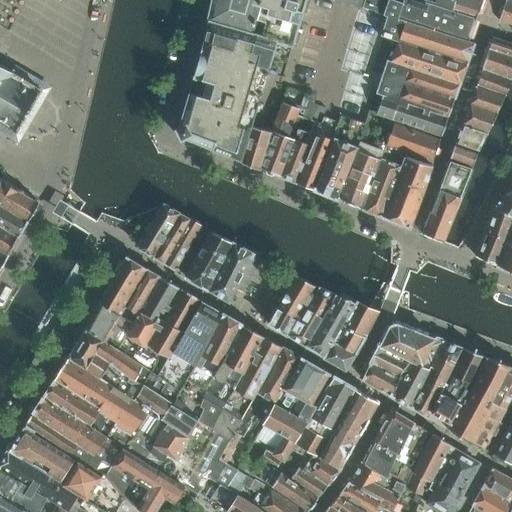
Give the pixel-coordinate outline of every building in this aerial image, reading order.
[(212,0),(207,23),(273,41),(284,44),(292,47),(305,0),(212,0)] [(333,0),(362,9),(364,0),(333,0)] [(364,0),(363,8),(375,11),(376,12),(387,16),(468,42),(473,26),(476,19),(471,17),(472,15),(427,0),(364,0)] [(427,0),(472,15),(471,17),(476,19),(482,0),(427,0)] [(499,21),(511,24),(511,2),(506,0),(499,21)] [(380,36),(466,64),(467,61),(468,61),(474,44),(468,42),(387,16),(380,36)] [(240,161),(273,41),(207,23),(198,63),(177,131),(204,142),(203,147),(240,161)] [(380,36),(370,69),(381,73),(385,75),(390,62),(459,85),(467,64),(466,64),(380,36)] [(511,38),(510,44),(493,39),(489,48),(511,55),(511,38)] [(482,69),(511,78),(511,76),(511,55),(489,48),(482,69)] [(455,98),(459,85),(390,62),(385,75),(455,98)] [(0,123),(16,133),(41,90),(13,73),(16,68),(14,66),(11,71),(0,64),(0,123)] [(477,86),(503,94),(511,78),(482,69),(477,86)] [(455,98),(385,75),(378,93),(448,117),(455,98)] [(477,86),(470,103),(495,111),(503,94),(477,86)] [(375,92),(369,111),(395,120),(442,136),(448,117),(378,93),(375,92)] [(309,102),(304,117),(314,121),(321,124),(326,108),(309,102)] [(299,109),(283,103),(274,125),(272,131),(274,132),(261,169),(280,176),(292,140),(289,139),(297,115),(299,109)] [(470,103),(462,124),(485,132),(495,111),(470,103)] [(297,115),(289,139),(292,140),(280,176),(297,183),(311,148),(305,146),(314,121),(304,117),(297,115)] [(314,189),(337,198),(360,144),(368,124),(340,115),(314,189)] [(440,140),(394,123),(390,137),(389,137),(387,136),(383,134),(381,139),(377,138),(376,141),(376,142),(386,146),(393,149),(396,141),(410,146),(407,153),(417,156),(433,161),(440,140)] [(455,143),(476,152),(485,132),(462,124),(455,143)] [(240,161),(261,169),(274,132),(272,131),(271,132),(259,128),(251,126),(240,161)] [(332,139),(316,132),(311,148),(297,183),(314,189),(332,139)] [(409,227),(423,190),(430,168),(433,161),(407,153),(410,146),(396,141),(393,149),(396,150),(394,155),(404,159),(401,168),(396,182),(384,217),(409,227)] [(476,152),(455,143),(449,161),(469,167),(476,152)] [(337,198),(362,208),(381,159),(383,153),(360,144),(337,198)] [(396,182),(401,168),(381,160),(362,208),(383,216),(396,182)] [(469,167),(449,161),(421,233),(444,242),(474,169),(469,167)] [(0,180),(1,179),(0,178),(0,224),(19,236),(19,234),(20,234),(22,230),(21,229),(24,225),(25,226),(28,221),(26,221),(27,220),(0,202),(0,180)] [(1,179),(0,180),(0,202),(27,220),(38,201),(24,193),(24,191),(23,190),(21,189),(19,190),(1,179)] [(495,205),(493,208),(511,215),(511,189),(508,192),(505,194),(502,197),(499,199),(497,202),(495,205)] [(179,213),(164,205),(153,224),(150,223),(144,234),(145,236),(139,247),(154,256),(179,213)] [(497,264),(511,227),(511,225),(511,215),(493,208),(486,228),(475,256),(497,264)] [(154,256),(165,263),(191,220),(179,213),(154,256)] [(191,220),(165,263),(175,270),(201,225),(191,220)] [(0,249),(7,254),(17,237),(0,225),(0,249)] [(511,270),(511,225),(511,227),(497,264),(511,270)] [(207,289),(208,289),(232,242),(212,232),(187,274),(188,277),(207,289)] [(232,242),(208,289),(229,302),(237,289),(244,292),(259,261),(254,258),(256,254),(233,241),(232,242)] [(122,315),(147,270),(127,257),(100,303),(122,315)] [(122,315),(132,322),(159,277),(147,270),(122,315)] [(316,286),(307,281),(297,276),(269,324),(287,334),(310,296),(316,286)] [(180,289),(159,277),(132,322),(135,323),(118,349),(137,361),(180,289)] [(336,295),(316,286),(310,296),(287,334),(307,346),(336,295)] [(201,301),(180,289),(137,361),(154,374),(157,376),(201,301)] [(324,357),(333,341),(354,303),(336,295),(307,346),(324,357)] [(178,391),(222,313),(201,301),(157,376),(166,382),(178,391)] [(135,323),(132,322),(122,315),(100,303),(86,328),(118,349),(135,323)] [(354,303),(333,341),(355,352),(364,336),(376,313),(368,310),(363,308),(354,303)] [(178,391),(171,402),(162,416),(161,418),(168,422),(190,436),(201,418),(206,406),(202,404),(211,381),(242,324),(222,313),(178,391)] [(202,404),(206,406),(201,418),(215,426),(217,422),(216,420),(263,337),(242,324),(211,381),(202,404)] [(382,348),(410,361),(420,365),(434,339),(398,325),(395,325),(392,327),(382,348)] [(137,361),(118,349),(86,328),(77,344),(68,358),(101,378),(104,373),(107,375),(109,372),(114,375),(116,373),(132,383),(126,393),(162,416),(171,402),(178,391),(166,382),(157,396),(145,388),(154,374),(137,361)] [(201,418),(190,436),(166,474),(168,475),(185,486),(198,495),(209,478),(226,487),(237,468),(220,458),(281,348),(263,337),(216,420),(217,422),(215,426),(201,418)] [(443,342),(434,338),(434,339),(420,365),(410,361),(402,378),(393,396),(413,408),(424,383),(426,384),(433,371),(430,370),(443,342)] [(355,353),(333,341),(324,357),(345,368),(355,353)] [(431,419),(462,349),(443,342),(430,370),(433,371),(426,384),(424,383),(413,408),(431,419)] [(301,357),(282,347),(281,348),(220,458),(237,468),(258,432),(301,357)] [(410,361),(382,348),(374,363),(402,378),(410,361)] [(431,419),(450,431),(485,357),(462,349),(431,419)] [(301,357),(258,432),(279,444),(273,453),(283,458),(290,448),(316,405),(312,403),(329,374),(301,357)] [(511,367),(485,357),(450,431),(482,448),(484,445),(485,445),(488,440),(490,435),(493,436),(501,423),(498,421),(511,394),(511,367)] [(68,358),(55,379),(117,422),(107,437),(122,446),(143,460),(168,422),(161,418),(162,416),(126,393),(132,383),(116,373),(114,375),(109,372),(107,375),(104,373),(101,378),(68,358)] [(402,378),(374,363),(365,381),(393,396),(402,378)] [(355,389),(333,376),(316,405),(290,448),(314,462),(317,456),(355,389)] [(117,422),(55,379),(44,395),(44,396),(107,437),(117,422)] [(355,389),(317,456),(340,469),(378,402),(355,389)] [(33,413),(112,463),(122,446),(107,437),(44,396),(33,413)] [(428,433),(395,412),(389,414),(374,439),(395,452),(387,468),(399,474),(396,480),(403,484),(428,433)] [(36,430),(107,475),(131,505),(137,508),(149,488),(110,465),(112,463),(33,413),(25,425),(26,426),(26,425),(34,430),(36,430)] [(511,421),(495,452),(496,456),(511,464),(511,421)] [(114,511),(123,499),(97,483),(102,476),(34,433),(32,434),(21,431),(13,444),(22,454),(20,456),(40,469),(78,493),(105,510),(107,511),(114,511)] [(450,445),(432,434),(406,488),(424,497),(450,445)] [(395,452),(374,439),(363,461),(384,474),(380,483),(399,493),(403,484),(396,480),(399,474),(387,468),(395,452)] [(450,445),(424,497),(423,501),(441,511),(451,511),(479,463),(450,445)] [(175,502),(185,486),(168,475),(166,474),(143,460),(122,446),(112,463),(110,465),(149,488),(137,508),(143,511),(154,511),(165,496),(175,502)] [(20,456),(19,457),(10,451),(10,450),(9,449),(8,450),(0,463),(0,467),(5,471),(69,511),(86,511),(72,503),(78,493),(40,469),(20,456)] [(340,469),(317,456),(314,462),(308,472),(328,483),(340,469)] [(291,477),(260,459),(252,473),(308,509),(317,497),(291,477)] [(384,474),(363,461),(349,482),(380,499),(377,503),(385,507),(382,511),(405,511),(397,507),(403,495),(399,493),(380,483),(384,474)] [(328,483),(308,472),(297,466),(291,477),(317,497),(328,483)] [(0,492),(32,511),(69,511),(5,471),(0,467),(0,492)] [(265,511),(304,511),(237,468),(226,487),(240,495),(265,511)] [(491,472),(484,485),(510,498),(511,494),(511,479),(496,471),(491,472)] [(265,511),(240,495),(226,487),(209,478),(198,495),(210,502),(210,501),(227,511),(265,511)] [(380,499),(349,482),(340,494),(369,511),(382,511),(385,507),(377,503),(380,499)] [(504,511),(510,498),(484,485),(469,511),(504,511)] [(32,511),(0,492),(0,511),(1,511),(32,511)] [(369,511),(340,494),(330,506),(339,511),(369,511)] [(210,502),(200,496),(194,511),(227,511),(210,501),(210,502)] [(143,511),(137,508),(131,505),(123,499),(114,511),(143,511)] [(441,511),(423,501),(417,511),(441,511)]
